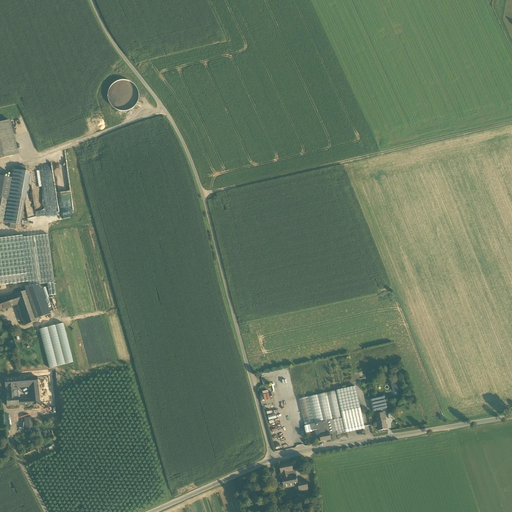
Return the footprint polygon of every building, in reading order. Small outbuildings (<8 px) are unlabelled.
[(127,81),(121,80),(115,83),(110,87),(108,92),(107,98),(109,104),(114,108),(119,111),(125,111),(131,109),(135,105),(138,100),(138,94),(136,88),(132,83),(127,81)] [(0,123),(0,159),(18,155),(9,121),(0,123)] [(52,165),(39,167),(42,200),(44,200),(46,221),(58,220),(52,165)] [(8,198),(24,201),(30,172),(25,172),(17,170),(13,169),(11,178),(8,198)] [(0,176),(0,196),(8,198),(11,178),(0,176)] [(24,201),(8,198),(3,223),(11,224),(16,225),(20,226),(24,201)] [(28,282),(28,286),(39,285),(47,284),(54,283),(48,235),(22,238),(28,282)] [(0,238),(0,285),(28,282),(22,238),(22,236),(0,238)] [(54,283),(47,284),(49,296),(56,295),(54,283)] [(28,286),(24,287),(25,291),(26,291),(35,319),(50,314),(39,285),(28,286)] [(26,291),(25,291),(15,294),(18,304),(26,325),(36,322),(35,319),(26,291)] [(0,299),(0,310),(18,304),(15,294),(0,299)] [(74,363),(65,323),(41,329),(49,368),(74,363)] [(16,387),(30,386),(37,385),(36,377),(5,380),(5,388),(16,387)] [(391,384),(393,392),(401,390),(399,382),(391,384)] [(30,386),(32,400),(32,405),(39,404),(37,385),(30,386)] [(335,432),(336,435),(365,429),(356,386),(327,393),(327,392),(326,392),(326,393),(299,399),(305,426),(311,425),(327,421),(333,420),(335,432)] [(16,390),(16,387),(5,388),(6,398),(17,398),(17,397),(16,390)] [(6,400),(7,406),(18,405),(18,401),(18,397),(18,396),(17,397),(17,398),(6,398),(6,400)] [(371,399),(373,412),(387,409),(384,396),(371,399)] [(387,430),(385,420),(384,413),(376,415),(377,421),(379,431),(387,430)] [(318,430),(319,435),(330,433),(327,421),(311,425),(312,431),(315,430),(318,430)] [(319,435),(321,442),(331,440),(330,433),(319,435)] [(280,466),(283,478),(296,476),(295,471),(293,471),(291,463),(280,465),(280,466)] [(296,476),(283,478),(285,488),(298,485),(299,492),(309,490),(307,481),(298,483),(296,476)]
